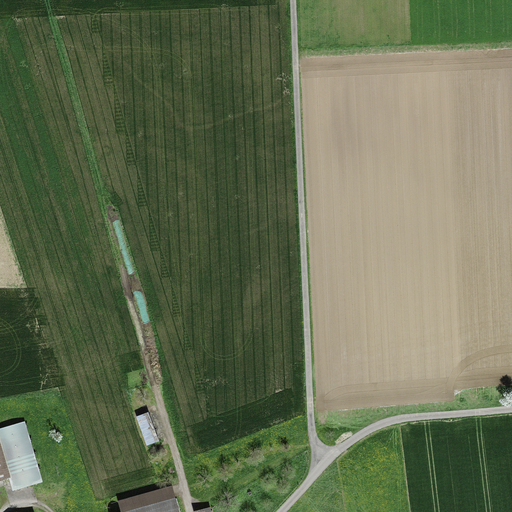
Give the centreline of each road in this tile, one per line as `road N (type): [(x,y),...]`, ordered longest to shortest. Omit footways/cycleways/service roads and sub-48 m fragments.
road 1 (unclassified): [(323,463),(311,428),(294,0)]
road 2 (unclassified): [(511,408),(389,420),(323,463)]
road 3 (track): [(187,511),(145,353)]
